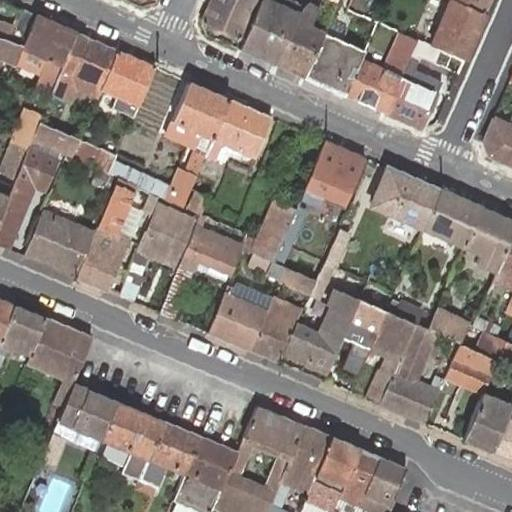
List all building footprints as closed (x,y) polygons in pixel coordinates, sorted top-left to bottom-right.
[(209,0),(200,21),(241,39),(257,0),(209,0)] [(297,14),(263,0),(257,0),(241,39),(236,49),(275,66),(297,14)] [(463,59),(483,13),(454,0),(449,0),(430,45),(438,49),(463,59)] [(454,0),(483,13),(488,0),(454,0)] [(275,66),(302,77),(321,33),(307,27),(313,15),(315,9),(316,7),(307,2),(301,7),(297,14),(275,66)] [(0,36),(8,40),(21,45),(34,15),(22,9),(14,28),(0,23),(0,36)] [(21,45),(14,61),(40,73),(47,57),(62,64),(75,32),(34,15),(21,45)] [(321,33),(322,32),(327,21),(313,15),(307,27),(321,33)] [(86,37),(75,32),(62,64),(59,70),(55,79),(50,91),(64,96),(68,85),(66,84),(70,75),(93,84),(90,94),(98,97),(101,88),(117,51),(86,37)] [(362,52),(363,50),(322,32),(321,33),(302,77),(332,90),(335,84),(346,89),(359,60),(362,52)] [(0,36),(0,59),(13,64),(14,61),(21,45),(8,40),(0,36)] [(412,49),(416,39),(408,36),(397,62),(392,72),(400,76),(404,66),(405,65),(412,49)] [(457,72),(463,59),(438,49),(430,45),(422,42),(416,39),(412,49),(405,65),(404,66),(400,76),(400,78),(398,81),(385,112),(420,128),(435,93),(440,82),(412,69),(419,52),(434,59),(433,61),(457,72)] [(154,67),(117,51),(101,88),(98,97),(96,101),(132,116),(138,104),(154,67)] [(359,60),(382,70),(383,68),(386,62),(362,52),(359,60)] [(343,94),(385,112),(398,81),(381,74),(382,70),(359,60),(346,89),(343,94)] [(400,78),(400,76),(392,72),(383,68),(382,70),(381,74),(398,81),(400,78)] [(80,90),(90,94),(93,84),(70,75),(66,84),(68,85),(64,96),(69,99),(72,94),(74,88),(80,90)] [(227,98),(188,81),(170,120),(166,133),(195,146),(185,170),(177,167),(169,186),(164,199),(181,206),(182,202),(188,188),(203,154),(205,150),(210,137),(227,98)] [(332,90),(343,94),(346,89),(335,84),(332,90)] [(271,117),(227,98),(210,137),(205,150),(203,154),(214,158),(215,156),(219,146),(224,144),(229,146),(254,156),(271,117)] [(28,146),(30,141),(37,123),(40,115),(25,109),(14,137),(12,141),(27,147),(28,146)] [(487,156),(511,167),(511,127),(506,124),(491,118),(481,141),(487,156)] [(77,142),(78,140),(37,123),(30,141),(65,154),(70,157),(77,142)] [(364,157),(324,140),(299,198),(294,209),(285,230),(271,261),(283,267),(315,281),(322,266),(322,264),(286,249),(293,234),(308,202),(311,195),(328,203),(327,207),(340,213),(364,157)] [(0,170),(15,176),(27,147),(12,141),(0,170)] [(115,157),(77,142),(70,157),(87,163),(108,173),(113,162),(115,157)] [(224,159),(229,146),(224,144),(219,146),(215,156),(224,159)] [(0,212),(0,245),(7,248),(33,185),(44,190),(57,158),(28,146),(27,147),(15,176),(11,185),(7,194),(0,212)] [(113,162),(108,173),(116,177),(135,186),(150,193),(157,196),(164,199),(169,186),(113,162)] [(438,190),(387,167),(371,205),(422,228),(438,190)] [(96,226),(115,234),(133,191),(135,186),(116,177),(113,184),(96,226)] [(0,190),(7,194),(11,185),(0,180),(0,190)] [(206,197),(188,188),(182,202),(200,211),(206,197)] [(480,208),(438,190),(422,228),(464,246),(480,208)] [(144,211),(150,214),(157,196),(150,193),(144,211)] [(251,253),(271,261),(285,230),(294,209),(274,200),(251,253)] [(146,231),(144,231),(139,244),(137,250),(149,254),(160,259),(174,265),(181,246),(193,218),(158,204),(146,231)] [(511,221),(501,217),(480,208),(464,246),(481,253),(477,263),(495,271),(499,262),(504,251),(511,231),(511,221)] [(57,269),(75,277),(92,235),(40,213),(23,255),(51,267),(53,263),(59,265),(57,269)] [(200,227),(205,216),(199,213),(194,225),(197,226),(185,254),(199,260),(228,272),(240,243),(200,227)] [(244,232),(232,227),(205,216),(200,227),(240,243),(244,232)] [(352,224),(342,220),(339,228),(326,256),(324,261),(333,265),(335,260),(336,261),(349,232),(352,224)] [(106,255),(115,234),(96,226),(92,235),(75,277),(107,290),(120,260),(106,255)] [(511,231),(504,251),(499,262),(495,271),(487,288),(486,292),(501,299),(510,278),(511,279),(511,293),(508,302),(511,303),(511,231)] [(120,260),(129,240),(115,234),(106,255),(120,260)] [(246,235),(241,248),(249,252),(254,239),(246,235)] [(149,254),(137,250),(128,271),(140,276),(149,254)] [(267,271),(271,261),(251,253),(247,263),(267,271)] [(333,265),(324,261),(322,264),(322,266),(315,281),(324,286),(331,270),(333,265)] [(160,312),(173,318),(182,293),(183,288),(190,271),(178,266),(160,312)] [(309,292),(315,281),(283,267),(278,279),(309,292)] [(140,276),(128,271),(119,295),(132,300),(141,276),(140,276)] [(324,286),(315,281),(309,292),(306,299),(315,303),(324,286)] [(207,331),(250,350),(266,310),(231,295),(234,288),(226,285),(224,292),(207,331)] [(323,326),(343,335),(358,299),(333,288),(327,303),(332,305),(323,326)] [(250,350),(277,361),(282,350),(294,324),(299,313),(284,306),(286,302),(272,295),(269,300),(266,310),(250,350)] [(0,337),(14,305),(0,299),(0,337)] [(369,347),(385,311),(358,299),(343,335),(369,347)] [(394,315),(413,323),(418,310),(399,302),(394,315)] [(43,317),(14,305),(0,337),(0,342),(28,354),(43,317)] [(467,324),(435,309),(426,328),(434,331),(459,342),(467,324)] [(389,375),(413,323),(394,315),(385,311),(369,347),(387,355),(380,370),(377,369),(364,397),(377,403),(389,375)] [(90,337),(43,317),(28,354),(24,363),(45,373),(50,374),(62,379),(59,384),(57,390),(53,400),(43,424),(34,445),(45,449),(51,432),(53,428),(57,419),(62,407),(63,404),(71,383),(90,337)] [(434,331),(426,328),(413,323),(389,375),(377,403),(424,422),(438,390),(443,378),(434,374),(429,386),(414,380),(434,331)] [(282,350),(327,370),(343,335),(323,326),(322,325),(318,334),(314,332),(310,330),(294,324),(282,350)] [(473,326),(471,326),(467,324),(459,342),(459,343),(444,375),(481,391),(495,359),(503,340),(482,330),(474,350),(464,345),(473,326)] [(511,342),(503,340),(495,359),(504,362),(511,365),(511,342)] [(494,385),(504,362),(495,359),(481,391),(461,438),(490,450),(505,414),(510,402),(490,395),(494,385)] [(86,389),(71,383),(63,404),(62,407),(57,419),(71,424),(95,434),(101,437),(116,401),(86,389)] [(490,395),(510,402),(511,399),(511,395),(511,392),(494,385),(490,395)] [(163,421),(116,401),(101,437),(131,449),(121,472),(139,479),(148,457),(163,421)] [(244,432),(236,452),(245,455),(253,436),(282,448),(274,467),(283,471),(291,451),(302,425),(255,405),(244,432)] [(490,450),(511,459),(511,417),(505,414),(490,450)] [(71,424),(57,419),(53,428),(92,444),(95,434),(71,424)] [(199,436),(163,421),(148,457),(139,479),(140,479),(156,486),(165,464),(185,472),(199,436)] [(330,436),(302,425),(291,451),(283,471),(280,479),(290,483),(296,469),(300,470),(294,484),(308,491),(315,472),(330,436)] [(64,437),(51,432),(45,449),(42,456),(54,461),(64,437)] [(236,452),(199,436),(185,472),(172,500),(200,511),(210,511),(218,494),(229,468),(230,464),(236,452)] [(358,449),(330,436),(315,472),(331,478),(326,487),(340,493),(358,449)] [(386,511),(405,468),(358,449),(340,493),(338,496),(361,506),(366,508),(376,511),(386,511)] [(245,455),(236,452),(230,464),(240,468),(245,455)] [(267,484),(229,468),(218,494),(261,511),(266,511),(271,500),(276,488),(280,479),(283,471),(274,467),(267,484)] [(290,483),(294,484),(300,470),(296,469),(290,483)] [(152,493),(156,486),(140,479),(137,486),(152,493)] [(276,488),(271,500),(281,504),(290,483),(280,479),(276,488)] [(271,500),(266,511),(296,511),(297,511),(290,507),(281,504),(271,500)]
